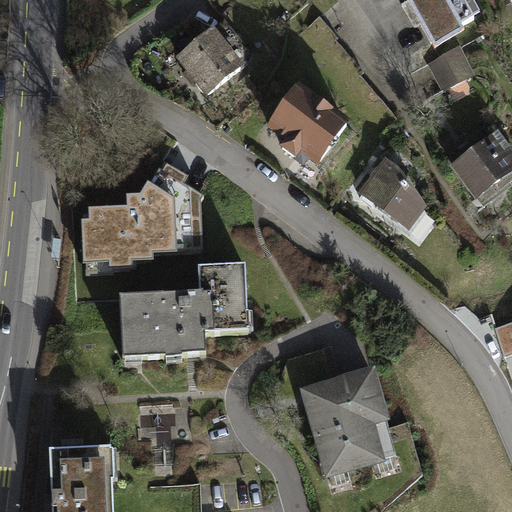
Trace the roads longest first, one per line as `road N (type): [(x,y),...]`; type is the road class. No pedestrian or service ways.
road 1 (residential): [(511,440),(482,382),(429,318),(125,95),(118,77)]
road 2 (secondary): [(1,407),(28,213),(43,0)]
